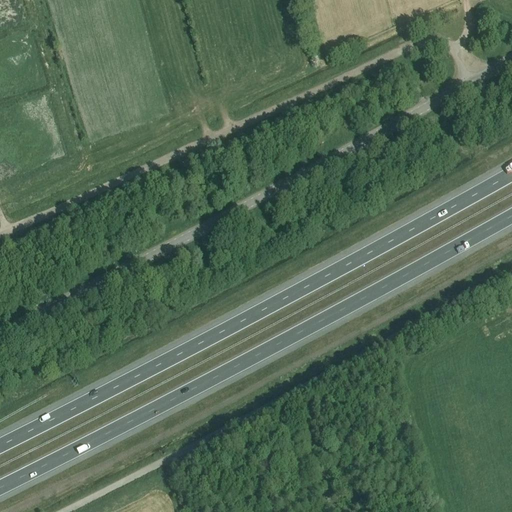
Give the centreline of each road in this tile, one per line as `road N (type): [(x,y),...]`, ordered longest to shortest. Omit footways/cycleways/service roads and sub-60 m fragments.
road 1 (unclassified): [(0,330),(511,56)]
road 2 (motorway): [(511,173),(0,445)]
road 3 (motorway): [(0,487),(511,216)]
road 4 (track): [(62,511),(511,273)]
